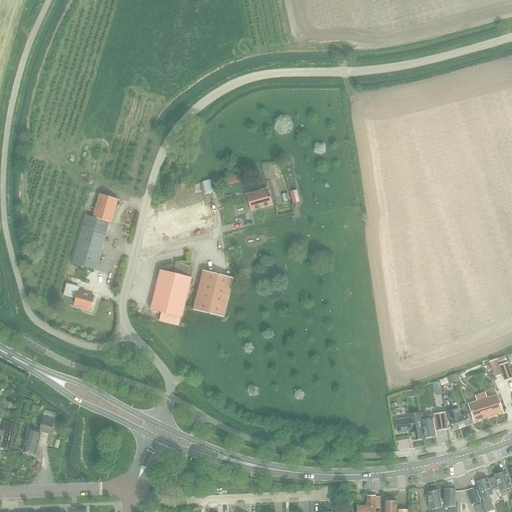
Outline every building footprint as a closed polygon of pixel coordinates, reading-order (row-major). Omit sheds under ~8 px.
[(202,181),(205,194),(212,192),(209,180),(202,181)] [(267,188),(246,194),(251,211),(272,204),(267,188)] [(289,191),(292,203),(299,202),(296,190),(289,191)] [(95,270),(109,222),(111,223),(118,199),(99,194),(92,217),(86,215),(72,263),(95,270)] [(203,197),(167,207),(175,235),(211,225),(203,197)] [(191,277),(186,276),(188,266),(175,263),(173,273),(160,270),(150,309),(161,312),(159,321),(178,325),(180,317),(181,317),(191,277)] [(203,270),(193,310),(223,317),(233,278),(203,270)] [(66,283),(63,295),(75,299),(74,305),(90,309),(94,296),(77,292),(73,291),(75,286),(66,283)] [(511,376),(505,356),(488,361),(494,377),(502,374),(505,381),(511,378),(511,376)] [(455,374),(446,377),(448,384),(457,380),(455,374)] [(476,401),(468,404),(474,421),(502,412),(497,395),(487,398),(486,398),(476,401)] [(447,411),(453,430),(469,424),(466,414),(460,416),(457,408),(447,411)] [(419,413),(424,438),(435,436),(432,414),(426,415),(426,412),(419,413)] [(434,414),(436,431),(447,429),(444,412),(434,414)] [(412,440),(424,438),(419,413),(407,415),(408,418),(395,420),(397,432),(410,430),(412,440)] [(54,421),(42,418),(39,431),(51,434),(54,421)] [(0,447),(6,449),(13,423),(4,421),(1,430),(0,429),(0,447)] [(41,433),(28,430),(23,452),(35,455),(41,433)] [(405,438),(394,439),(395,448),(406,447),(405,438)] [(505,489),(511,488),(505,471),(494,474),(502,497),(507,495),(505,489)] [(494,511),(494,510),(489,496),(493,494),(487,477),(476,481),(483,503),(482,504),(485,511),(494,511)] [(455,511),(455,488),(443,488),(443,511),(455,511)] [(471,505),(477,503),(472,488),(466,490),(471,505)] [(443,511),(443,499),(439,498),(438,489),(426,492),(430,510),(431,509),(431,511),(443,511)] [(366,505),(356,505),(356,511),(379,511),(375,511),(375,496),(366,495),(366,505)] [(383,511),(395,511),(396,500),(384,500),(383,511)] [(483,511),(480,503),(474,505),(475,511),(483,511)]
